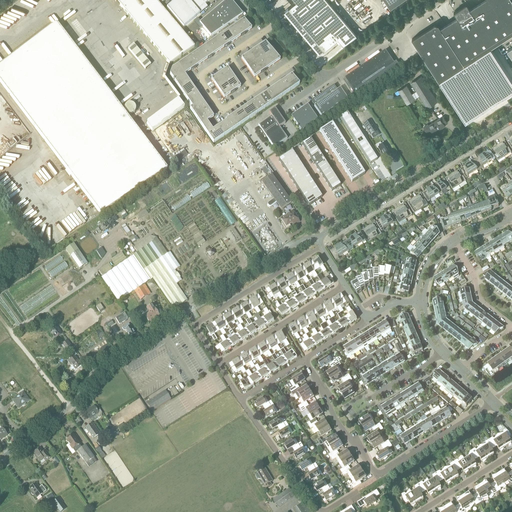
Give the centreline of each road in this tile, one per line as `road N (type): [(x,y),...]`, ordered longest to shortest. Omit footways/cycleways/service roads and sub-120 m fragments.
road 1 (tertiary): [(67,407),(109,361),(291,247),(319,238)]
road 2 (unclassified): [(253,0),(321,81),(439,0)]
road 3 (tertiary): [(319,238),(511,115)]
road 4 (residential): [(321,246),(511,127)]
road 5 (residential): [(378,477),(304,359)]
road 6 (residential): [(319,511),(242,397)]
road 7 (residential): [(378,477),(488,403)]
road 8 (residential): [(219,365),(193,326),(257,286)]
